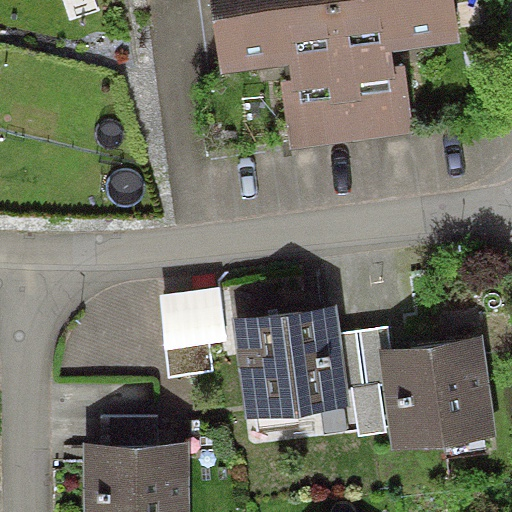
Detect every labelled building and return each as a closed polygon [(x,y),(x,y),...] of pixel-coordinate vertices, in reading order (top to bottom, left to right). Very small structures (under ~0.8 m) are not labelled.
[(454,0),(211,0),(221,73),(290,64),(292,79),(282,81),(291,149),(414,133),(405,64),(394,65),(393,52),(460,43),(454,0)] [(220,287),(159,295),(166,349),(210,343),(227,341),(220,287)] [(337,306),(233,320),(247,419),(351,405),(348,389),(340,333),(337,306)] [(389,326),(340,333),(348,389),(352,388),(378,384),(383,383),(378,350),(392,348),(389,326)] [(392,348),(378,350),(383,383),(389,432),(391,448),(496,435),(484,337),(392,348)] [(213,372),(210,343),(166,349),(169,377),(213,372)] [(352,388),(359,437),(386,433),(378,384),(352,388)] [(84,444),(85,511),(190,511),(188,441),(84,444)]
